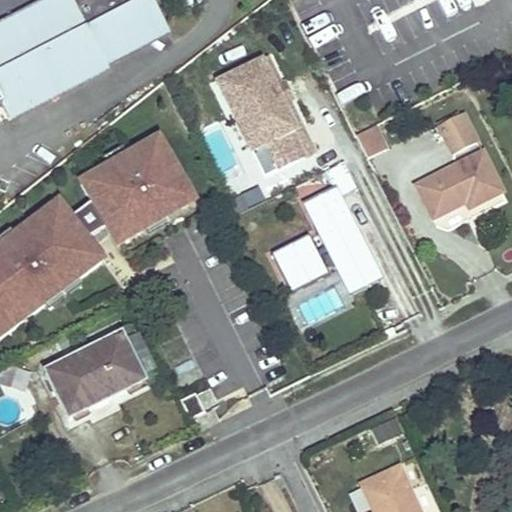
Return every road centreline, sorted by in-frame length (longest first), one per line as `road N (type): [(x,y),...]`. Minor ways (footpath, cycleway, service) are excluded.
road 1 (residential): [(272,430),(511,315)]
road 2 (residential): [(103,511),(272,430)]
